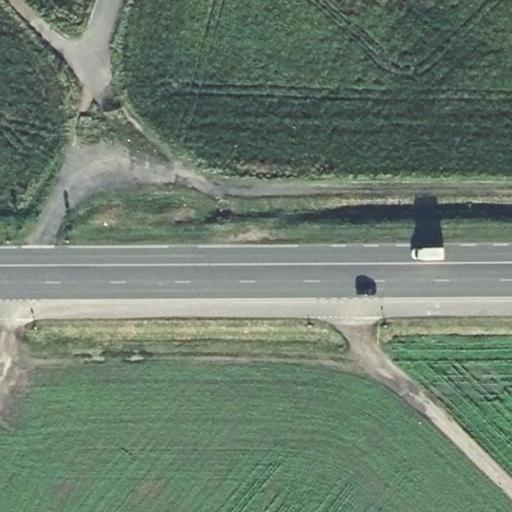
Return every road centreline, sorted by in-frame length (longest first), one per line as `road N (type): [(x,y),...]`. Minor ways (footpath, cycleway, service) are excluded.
road 1 (primary): [(511,260),(0,264)]
road 2 (track): [(511,185),(110,183)]
road 3 (track): [(9,352),(369,355)]
road 4 (track): [(353,309),(369,355),(511,489)]
road 5 (track): [(225,184),(89,73)]
